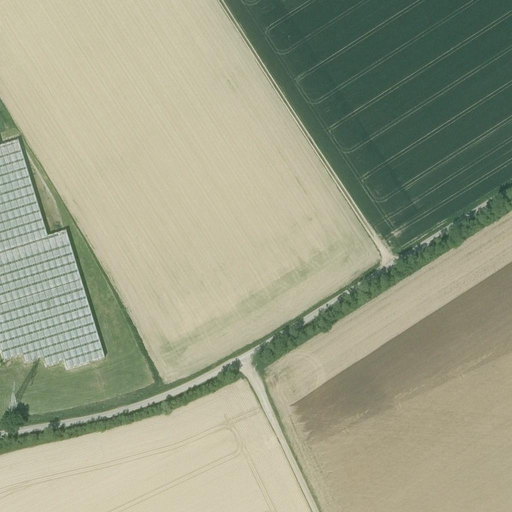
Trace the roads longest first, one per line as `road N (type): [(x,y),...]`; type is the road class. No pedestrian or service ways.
road 1 (unclassified): [(511,189),(243,358)]
road 2 (track): [(391,265),(220,0)]
road 3 (unclassified): [(243,358),(105,416),(0,435)]
road 4 (unclassified): [(243,358),(314,511)]
